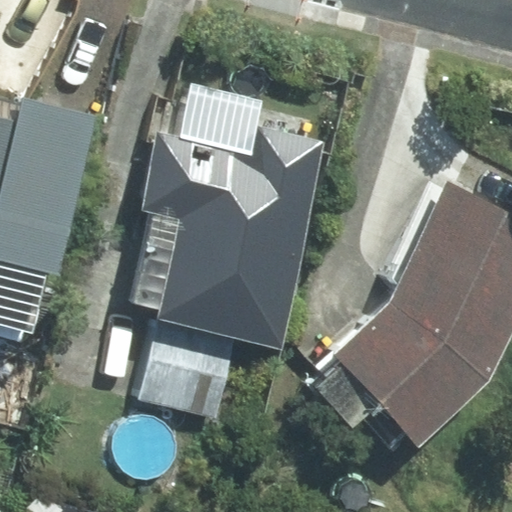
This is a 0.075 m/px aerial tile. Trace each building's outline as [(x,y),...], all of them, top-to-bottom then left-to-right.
[(0,243),(56,256),(88,122),(94,98),(19,79),(12,106),(0,102),(0,243)] [(230,141),(155,122),(141,195),(150,197),(129,292),(154,298),(153,302),(279,334),(323,133),(259,122),(230,141)] [(511,206),(443,172),(390,285),(332,340),(341,349),(314,374),(350,413),(377,387),(418,429),(487,366),(511,317),(511,206)] [(234,332),(155,312),(135,392),(214,412),(234,332)] [(494,511),(511,449),(511,447),(477,438),(456,511),(494,511)]
